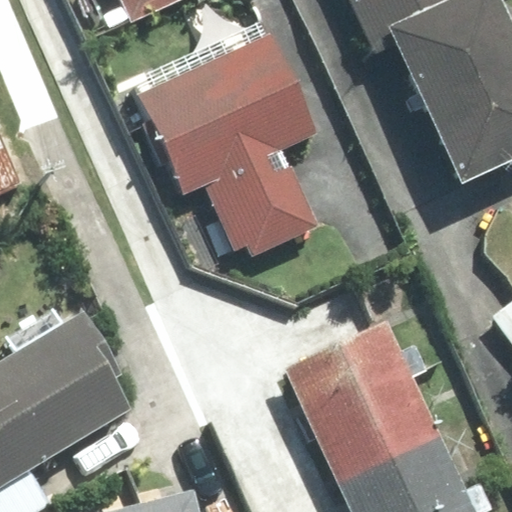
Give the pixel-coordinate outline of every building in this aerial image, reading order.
[(103,0),(118,31),(183,0),(103,0)] [(336,0),(337,2),(342,0),(352,0),(419,151),(511,110),(511,74),(479,0),(336,0)] [(253,35),(112,97),(162,211),(196,196),(226,264),(294,234),(260,158),(299,141),(253,35)] [(511,162),(452,185),(511,337),(511,162)] [(46,291),(0,316),(0,492),(122,424),(46,291)] [(493,511),(398,315),(264,380),(328,511),(493,511)] [(176,511),(174,500),(117,511),(176,511)]
